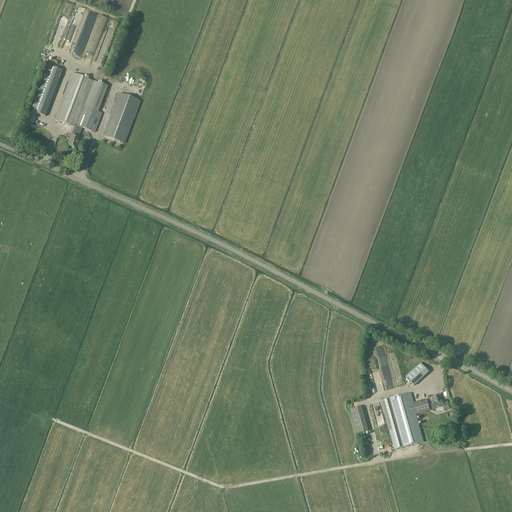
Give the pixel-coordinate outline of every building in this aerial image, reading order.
[(48,66),(45,74),(31,112),(45,117),(62,71),(48,66)] [(72,74),(54,121),(75,129),(76,126),(82,129),(94,133),(101,114),(97,112),(107,87),(72,74)] [(123,144),(139,101),(119,94),(103,137),(123,144)] [(80,138),(78,138),(82,129),(76,126),(75,129),(73,136),(71,135),(69,140),(70,140),(68,146),(76,149),(80,138)] [(421,363),(406,377),(414,386),(429,372),(421,363)] [(395,450),(401,449),(423,442),(416,414),(430,411),(427,399),(414,403),(411,393),(382,402),(395,450)] [(444,410),(449,408),(448,402),(443,404),(442,401),(441,402),(440,396),(433,398),(434,401),(433,401),(431,404),(431,405),(433,410),(443,407),(444,410)] [(357,435),(368,431),(361,407),(350,411),(357,435)]
